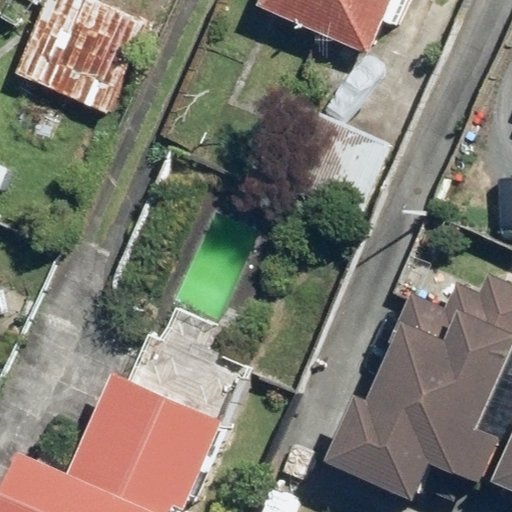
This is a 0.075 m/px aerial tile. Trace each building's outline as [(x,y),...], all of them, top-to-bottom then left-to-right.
[(0,0),(0,21),(21,31),(35,0),(0,0)] [(114,123),(152,31),(77,0),(53,0),(19,85),(114,123)] [(404,0),(275,0),(268,17),(376,64),(404,0)] [(396,151),(310,113),(280,183),(366,220),(396,151)] [(454,318),(417,301),(339,475),(421,511),(433,486),(484,509),(511,448),(498,442),(511,411),(511,292),(500,288),(491,309),(464,297),(454,318)] [(198,511),(262,360),(178,325),(166,355),(151,349),(134,391),(122,386),(81,486),(26,463),(6,511),(198,511)]
